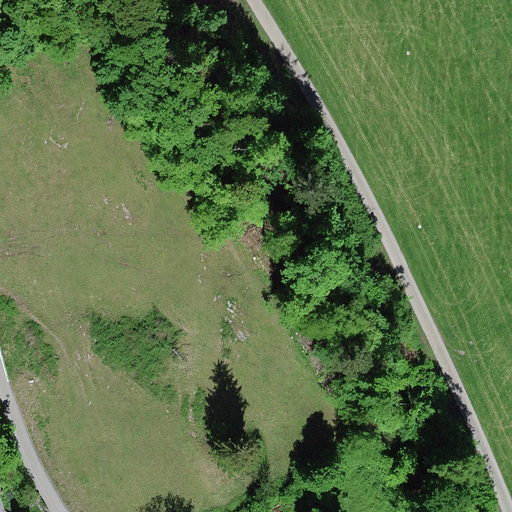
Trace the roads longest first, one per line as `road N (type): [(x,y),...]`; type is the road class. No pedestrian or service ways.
road 1 (unclassified): [(251,0),(333,137),(423,317),(506,511)]
road 2 (unclassified): [(0,369),(20,437),(59,511)]
